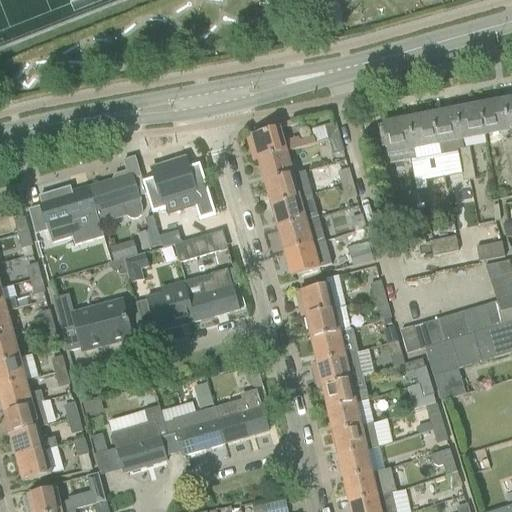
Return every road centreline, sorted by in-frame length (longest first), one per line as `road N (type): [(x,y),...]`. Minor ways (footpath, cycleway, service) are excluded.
road 1 (tertiary): [(208,96),(339,71),(511,23)]
road 2 (residential): [(269,330),(208,96)]
road 3 (tertiary): [(0,136),(208,96)]
road 4 (residential): [(137,365),(269,330)]
road 5 (residential): [(171,489),(301,455)]
road 6 (residential): [(301,455),(269,330)]
